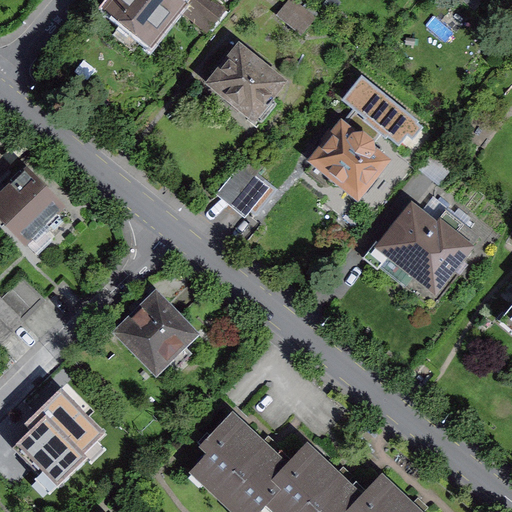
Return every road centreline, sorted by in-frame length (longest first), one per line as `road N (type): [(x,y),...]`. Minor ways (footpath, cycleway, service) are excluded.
road 1 (tertiary): [(511,502),(174,230)]
road 2 (residential): [(0,402),(174,230)]
road 3 (tertiary): [(174,230),(0,91)]
